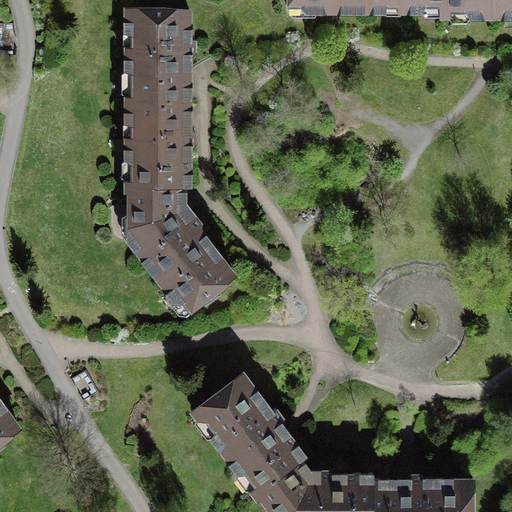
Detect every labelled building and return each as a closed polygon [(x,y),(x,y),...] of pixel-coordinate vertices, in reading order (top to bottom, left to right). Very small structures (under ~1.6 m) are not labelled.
[(379,0),(296,0),(296,11),(379,11),(379,0)] [(464,0),(379,0),(379,11),(379,13),(465,13),(464,0)] [(511,15),(511,0),(464,0),(465,13),(465,15),(511,15)] [(203,12),(129,11),(129,120),(203,120),(203,12)] [(203,120),(129,120),(130,202),(205,203),(203,120)] [(205,203),(130,202),(131,235),(192,326),(250,288),(205,216),(205,203)] [(249,371),(192,412),(254,496),(310,456),(249,371)] [(0,448),(24,431),(0,398),(0,448)] [(385,511),(386,481),(328,480),(310,456),(254,496),(264,511),(385,511)] [(481,511),(482,480),(386,481),(385,511),(481,511)]
